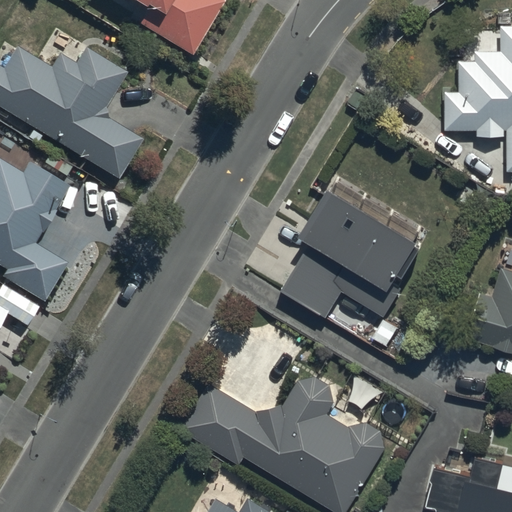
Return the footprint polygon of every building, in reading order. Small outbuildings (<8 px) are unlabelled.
[(131,0),(148,10),(139,24),(189,56),(223,3),(218,0),(131,0)] [(511,27),(501,27),(501,53),(475,53),(475,62),(459,62),(459,93),(443,93),(444,132),(476,131),(476,138),(505,138),(505,174),(511,173),(511,27)] [(0,66),(0,106),(119,180),(143,140),(107,118),(106,109),(127,73),(86,49),(77,64),(59,54),(51,67),(17,46),(4,69),(0,66)] [(0,267),(6,272),(3,277),(42,303),(66,266),(35,245),(71,189),(29,161),(22,172),(0,156),(0,267)] [(311,241),(283,291),(327,316),(342,290),(387,315),(401,289),(395,286),(400,277),(404,279),(424,243),(328,190),(302,237),(311,241)] [(480,295),(466,337),(493,346),(506,351),(511,352),(511,270),(501,267),(491,299),(480,295)] [(0,328),(10,313),(0,307),(0,328)] [(209,384),(181,428),(241,464),(245,457),(337,511),(348,511),(387,448),(380,429),(365,423),(349,426),(330,413),(335,402),(331,384),(316,377),(299,384),(284,405),(269,409),(256,410),(209,384)] [(474,475),(433,467),(425,510),(437,511),(511,511),(511,472),(505,471),(507,465),(477,459),(474,475)] [(289,511),(270,511),(249,499),(241,511),(239,511),(216,498),(206,511),(289,511)]
